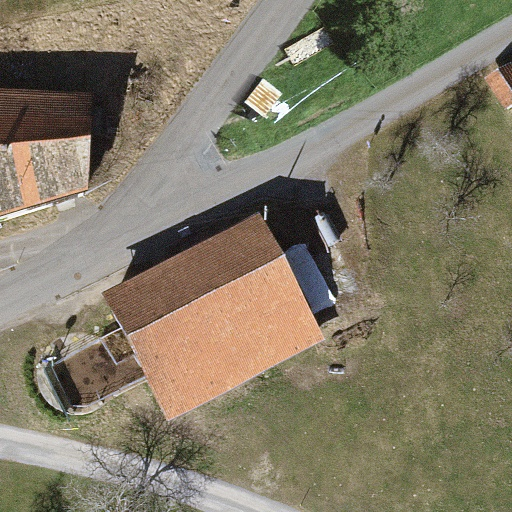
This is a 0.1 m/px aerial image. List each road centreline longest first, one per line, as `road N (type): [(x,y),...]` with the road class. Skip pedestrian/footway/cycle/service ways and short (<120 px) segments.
road 1 (unclassified): [(511,32),(274,168),(112,246)]
road 2 (unclassified): [(112,246),(289,0)]
road 3 (track): [(0,441),(111,464),(260,511)]
road 4 (unclassified): [(112,246),(0,297)]
